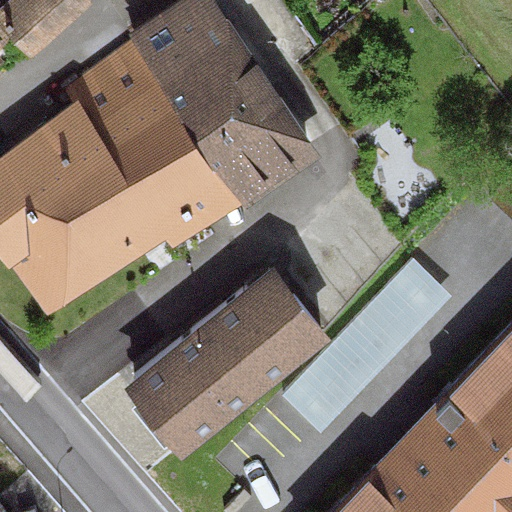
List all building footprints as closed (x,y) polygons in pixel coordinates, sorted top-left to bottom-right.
[(19,0),(0,17),(0,19),(27,49),(83,0),(19,0)] [(188,0),(132,38),(189,125),(222,171),(234,189),(304,143),(205,0),(188,0)] [(0,234),(10,248),(153,147),(189,125),(132,38),(65,88),(74,101),(0,155),(0,234)] [(153,147),(10,248),(42,295),(132,232),(186,195),(222,171),(189,125),(153,147)] [(511,166),(484,195),(511,221),(511,166)] [(328,422),(454,288),(419,255),(293,390),(328,422)] [(318,330),(267,267),(130,374),(182,438),(318,330)] [(511,511),(511,318),(433,401),(447,415),(460,402),(480,421),(406,499),(371,466),(326,511),(511,511)]
